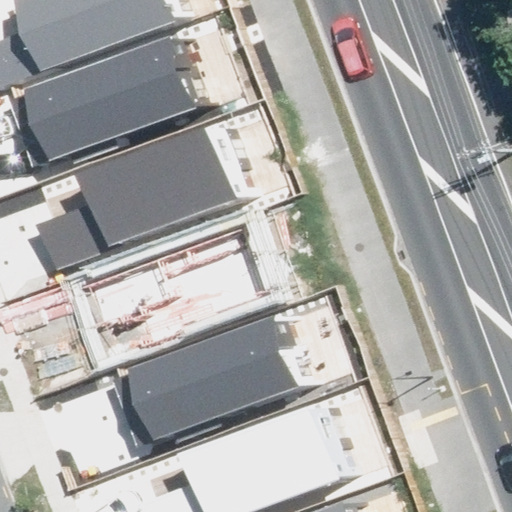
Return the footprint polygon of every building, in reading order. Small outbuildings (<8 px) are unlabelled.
[(0,35),(0,84),(180,19),(172,0),(17,0),(27,26),(0,35)] [(14,97),(36,164),(194,111),(171,44),(14,97)] [(42,222),(58,266),(241,199),(214,124),(77,173),(89,205),(42,222)] [(82,288),(105,355),(262,303),(240,236),(82,288)] [(114,377),(136,444),(293,391),(271,324),(114,377)] [(142,503),(145,511),(251,511),(342,479),(314,404),(177,454),(189,486),(142,503)]
